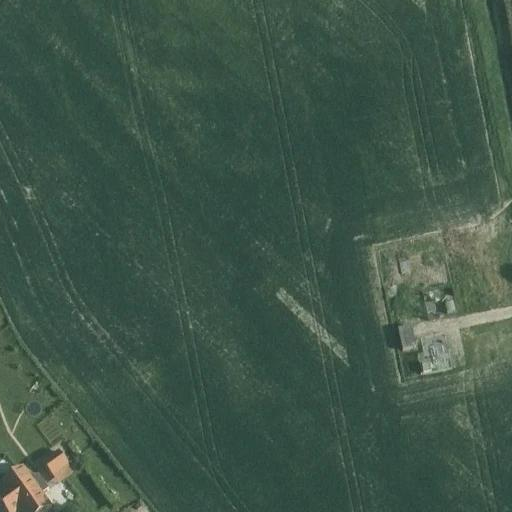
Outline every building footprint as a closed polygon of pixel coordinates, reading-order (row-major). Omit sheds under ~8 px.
[(444,287),(416,291),(419,317),(447,313),(444,287)] [(398,331),(403,352),(416,349),(411,328),(398,331)] [(430,373),(429,366),(422,367),(423,375),(430,373)] [(52,478),(68,466),(59,453),(43,465),(52,478)] [(38,482),(49,474),(39,460),(28,468),(38,482)] [(6,492),(0,495),(0,503),(6,511),(42,511),(50,507),(42,496),(32,481),(23,468),(1,484),(6,492)]
